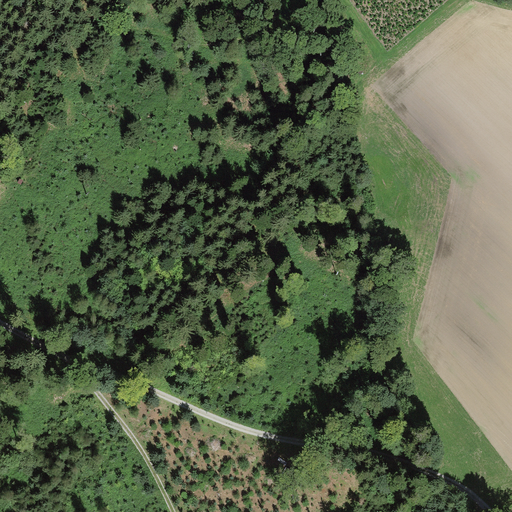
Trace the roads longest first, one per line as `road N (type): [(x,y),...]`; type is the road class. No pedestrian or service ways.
road 1 (track): [(490,511),(459,486),(386,453),(259,432),(79,363),(0,321)]
road 2 (track): [(0,0),(81,26),(197,41),(256,35),(307,0)]
road 3 (track): [(79,363),(176,511)]
